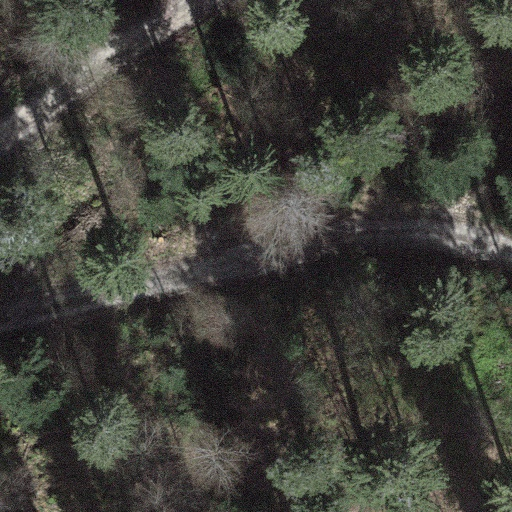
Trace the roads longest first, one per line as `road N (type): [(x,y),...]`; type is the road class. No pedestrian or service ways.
road 1 (track): [(511,234),(483,222),(288,205),(0,282)]
road 2 (track): [(221,0),(0,138)]
